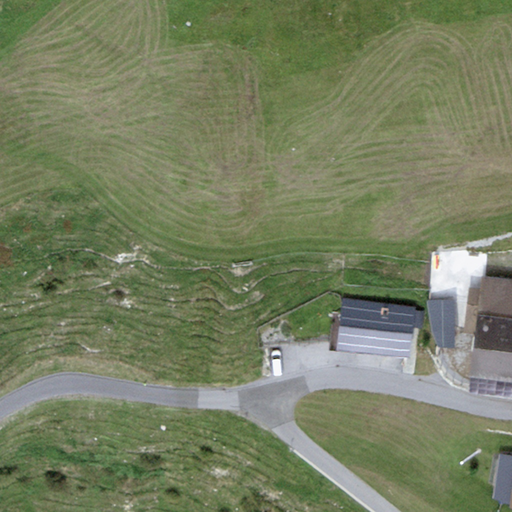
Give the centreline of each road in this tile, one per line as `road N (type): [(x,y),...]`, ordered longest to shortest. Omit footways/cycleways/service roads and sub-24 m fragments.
road 1 (tertiary): [(0,408),(70,382),(254,403),(394,511)]
road 2 (track): [(511,411),(480,410),(385,375),(323,375),(254,403)]
